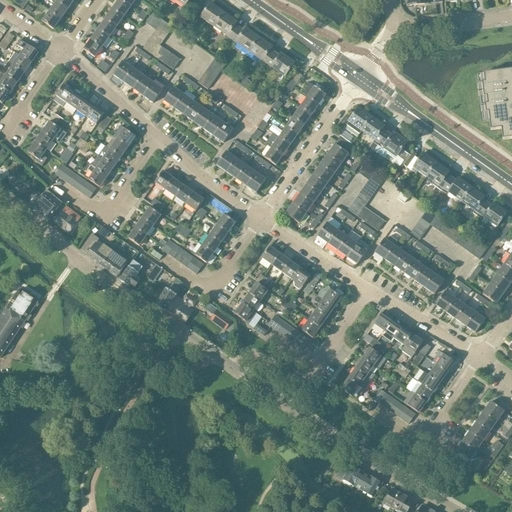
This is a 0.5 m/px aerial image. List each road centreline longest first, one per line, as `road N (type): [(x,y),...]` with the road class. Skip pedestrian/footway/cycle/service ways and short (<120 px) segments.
road 1 (residential): [(249,380),(453,511)]
road 2 (residential): [(369,413),(419,445),(481,355)]
road 3 (residential): [(260,218),(356,82)]
road 4 (residential): [(53,184),(100,219),(157,137)]
road 5 (residential): [(118,288),(0,191)]
road 6 (residential): [(270,337),(315,367),(368,288)]
road 7 (residential): [(164,259),(211,290),(260,218)]
road 8 (residential): [(481,355),(368,288)]
road 9 (residential): [(157,137),(59,50)]
road 10 (residential): [(260,218),(157,137)]
road 11 (residential): [(368,288),(260,218)]
road 12 (tertiary): [(511,187),(410,113)]
